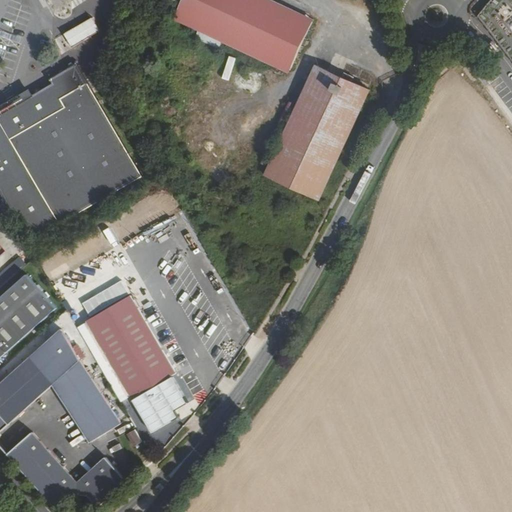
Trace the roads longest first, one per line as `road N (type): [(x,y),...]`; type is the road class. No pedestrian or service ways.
road 1 (tertiary): [(415,68),(267,353),(192,455),(133,511)]
road 2 (unknown): [(177,494),(105,367)]
